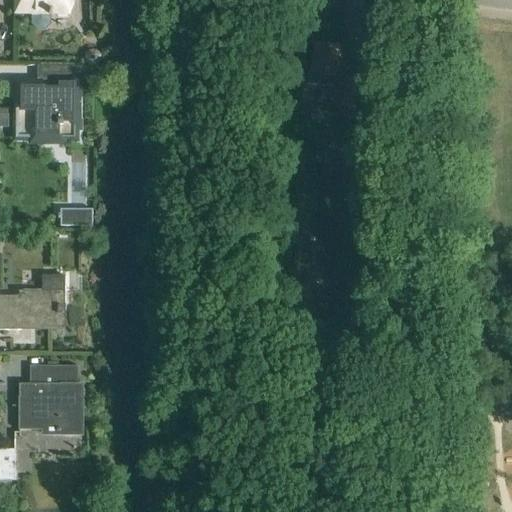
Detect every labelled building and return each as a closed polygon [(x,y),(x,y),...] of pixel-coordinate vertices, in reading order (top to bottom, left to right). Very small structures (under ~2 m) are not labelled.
[(16,0),(17,13),(32,13),(32,21),(34,25),(38,27),(43,27),(47,25),(49,21),(49,16),(54,16),(54,13),(69,13),(68,0),(16,0)] [(317,45),(314,65),(313,73),(328,75),(326,86),(340,88),(345,49),(317,45)] [(87,56),(87,60),(90,63),(95,64),(98,60),(98,56),(95,53),(91,52),(87,56)] [(74,67),(58,66),(38,66),(38,79),(43,79),(43,89),(33,89),(33,84),(18,84),(17,135),(37,135),(37,141),(60,141),(60,123),(77,123),(77,89),(66,89),(67,82),(74,83),(74,67)] [(355,159),(339,159),(339,179),(355,179),(355,159)] [(62,326),(62,307),(64,307),(64,276),(42,276),(42,291),(15,291),(15,297),(0,297),(0,331),(21,331),(21,325),(62,326)] [(79,368),(51,367),(31,367),(31,385),(19,385),(19,427),(57,427),(57,428),(57,437),(83,438),(83,422),(79,422),(79,386),(77,386),(77,376),(79,376),(79,368)] [(16,483),(16,452),(1,452),(1,482),(16,483)]
